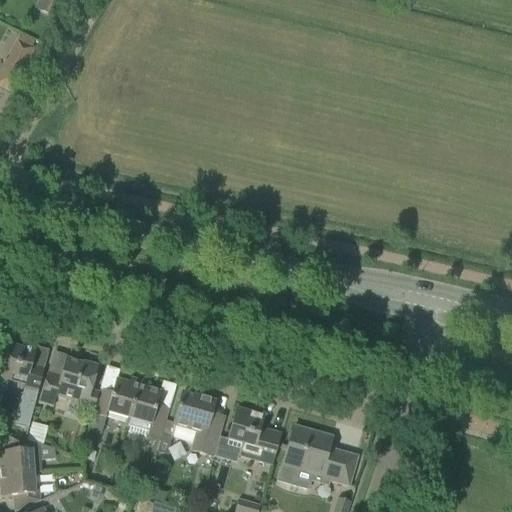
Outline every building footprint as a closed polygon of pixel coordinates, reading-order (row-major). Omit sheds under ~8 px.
[(40,4),(35,13),(52,21),(56,12),(40,4)] [(4,61),(0,69),(0,90),(11,96),(24,72),(4,61)] [(23,394),(36,398),(39,386),(43,371),(31,368),(35,349),(22,346),(20,351),(7,347),(0,373),(0,385),(8,388),(10,381),(25,385),(23,394)] [(47,375),(38,403),(52,407),(55,398),(86,407),(90,393),(97,369),(82,365),(81,367),(64,362),(59,379),(47,375)] [(107,414),(128,419),(139,383),(130,380),(128,385),(115,382),(111,395),(99,391),(93,416),(87,433),(100,437),(105,419),(107,414)] [(139,383),(128,419),(125,433),(146,439),(159,443),(164,426),(168,411),(156,408),(160,395),(146,391),(148,386),(139,383)] [(191,453),(213,460),(224,420),(211,416),(214,404),(181,395),(172,427),(173,428),(170,440),(193,446),(191,453)] [(226,443),(240,446),(236,458),(271,467),(280,437),(260,431),(263,419),(235,411),(226,443)] [(277,483),(306,492),(309,484),(327,489),(329,483),(347,489),(355,460),(327,451),(331,440),(292,429),(277,483)] [(0,477),(32,475),(41,475),(38,447),(34,447),(8,439),(9,455),(0,455),(0,477)] [(32,475),(0,477),(0,499),(13,499),(13,511),(19,511),(38,504),(37,487),(32,487),(32,475)] [(142,502),(152,505),(161,507),(164,496),(146,491),(142,502)] [(332,511),(346,511),(349,505),(336,501),(332,511)] [(257,511),(259,509),(239,503),(235,511),(257,511)]
